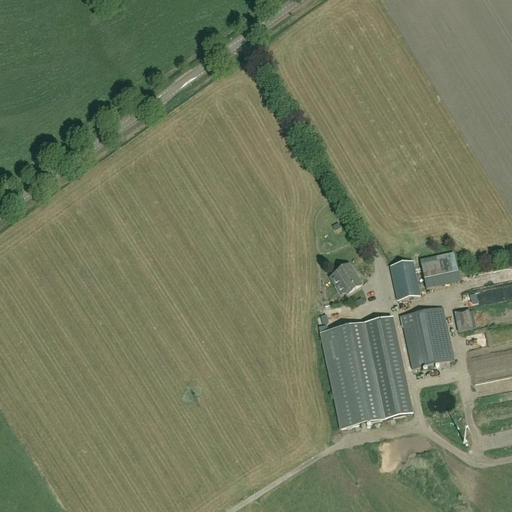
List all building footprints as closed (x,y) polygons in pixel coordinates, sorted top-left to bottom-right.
[(453,256),(420,263),(427,291),(459,284),(453,256)] [(391,268),(398,303),(420,299),(412,264),(391,268)] [(334,275),(335,276),(330,279),(340,296),(345,293),(347,296),(362,287),(349,265),(334,275)] [(468,286),(511,277),(511,266),(466,276),(468,286)] [(511,284),(499,286),(500,297),(511,295),(511,284)] [(489,297),(499,296),(498,289),(488,290),(489,297)] [(481,291),(469,294),(471,299),(483,296),(481,291)] [(401,318),(412,371),(454,363),(443,310),(401,318)] [(468,311),(455,314),(459,333),(472,330),(468,311)] [(385,322),(321,335),(341,431),(405,418),(385,322)]
